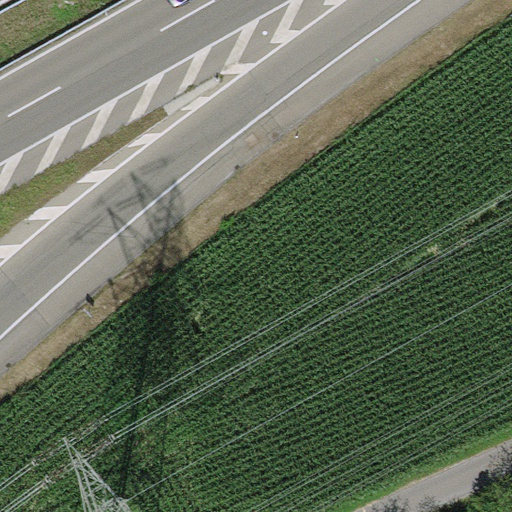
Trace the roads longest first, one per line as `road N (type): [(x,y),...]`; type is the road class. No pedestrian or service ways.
road 1 (motorway): [(0,303),(103,213),(385,0)]
road 2 (motorway): [(0,121),(223,0)]
